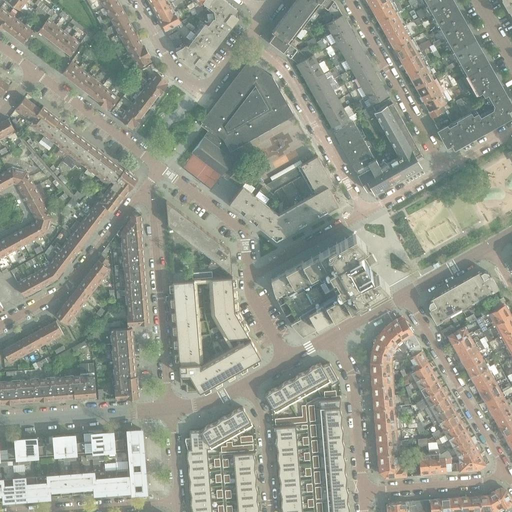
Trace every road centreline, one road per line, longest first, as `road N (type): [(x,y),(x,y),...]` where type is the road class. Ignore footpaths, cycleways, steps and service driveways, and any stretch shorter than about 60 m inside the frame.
road 1 (residential): [(139,193),(152,211),(168,408)]
road 2 (residential): [(245,40),(284,72),(363,213)]
road 3 (unknown): [(139,193),(50,304),(25,319),(5,288)]
road 4 (residential): [(406,294),(506,471)]
road 5 (residential): [(159,167),(0,45)]
road 6 (residential): [(348,0),(443,169)]
road 7 (residential): [(0,422),(168,408)]
road 8 (residential): [(362,491),(353,379),(330,336)]
road 9 (residential): [(247,279),(242,231),(159,167)]
road 10 (residential): [(362,491),(481,482),(506,471)]
road 11 (residential): [(40,511),(177,501)]
road 12 (residential): [(247,279),(363,213)]
road 13 (residential): [(270,511),(262,417),(245,384)]
